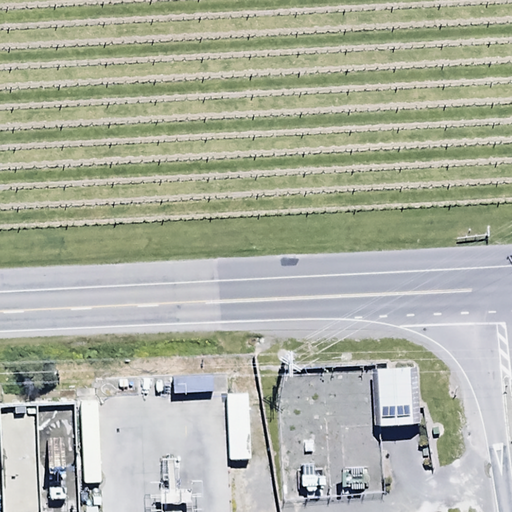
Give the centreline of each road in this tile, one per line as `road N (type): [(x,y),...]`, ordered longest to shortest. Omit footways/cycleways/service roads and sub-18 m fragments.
road 1 (primary): [(0,310),(489,284)]
road 2 (unclassified): [(489,284),(511,486)]
